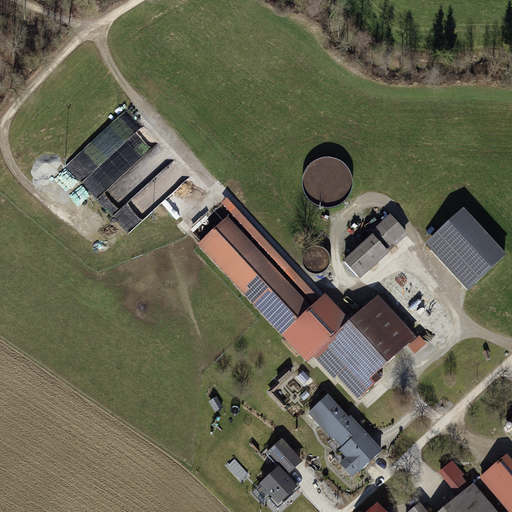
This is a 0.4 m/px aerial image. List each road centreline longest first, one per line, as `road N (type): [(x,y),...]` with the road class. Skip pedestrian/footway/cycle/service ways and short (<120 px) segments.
road 1 (track): [(0,130),(99,22),(176,140),(321,289),(335,282),(334,229),(368,196),(382,200),(412,227),(459,325),(511,351)]
road 2 (unclassified): [(346,511),(511,361)]
road 3 (track): [(0,130),(12,164),(100,241)]
road 4 (track): [(24,0),(99,22),(140,0)]
